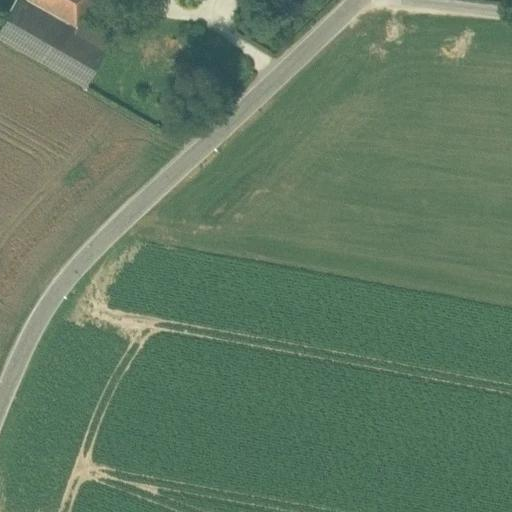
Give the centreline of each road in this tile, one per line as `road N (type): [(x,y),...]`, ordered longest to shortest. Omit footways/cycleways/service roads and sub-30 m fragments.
road 1 (tertiary): [(0,401),(62,282),(358,0)]
road 2 (unclassified): [(382,0),(511,14)]
